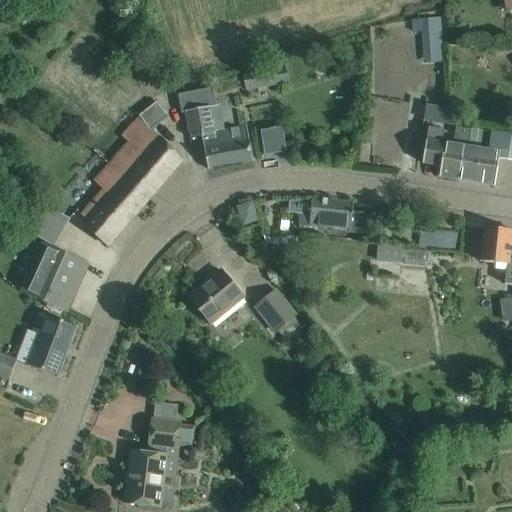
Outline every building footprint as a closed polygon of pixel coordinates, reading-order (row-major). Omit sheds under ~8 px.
[(511,0),(502,0),(506,10),(511,7),(511,0)] [(420,19),(421,37),(440,36),(439,18),(420,19)] [(268,69),(242,73),(245,91),(271,87),(268,69)] [(213,86),(177,93),(181,112),(185,111),(190,137),(191,137),(201,135),(203,149),(207,169),(252,161),(249,141),(246,126),(215,132),(210,106),(217,105),(213,86)] [(82,225),(91,232),(107,245),(180,160),(165,147),(147,130),(165,116),(154,102),(138,114),(143,121),(108,162),(124,175),(120,181),(114,175),(82,213),(88,218),(82,225)] [(438,177),(457,180),(462,145),(468,147),(471,130),(455,127),(453,144),(440,142),(442,129),(428,127),(425,140),(426,140),(422,163),(424,163),(425,157),(434,159),(433,165),(440,166),(438,177)] [(462,145),(457,180),(494,186),(498,158),(511,159),(511,135),(492,132),(489,150),(468,147),(462,145)] [(289,200),(287,213),(298,214),(297,224),(309,225),(349,230),(349,232),(365,233),(368,213),(352,211),(353,202),(311,198),(311,200),(289,200)] [(255,220),(250,204),(238,208),(244,224),(255,220)] [(506,269),(505,283),(511,283),(511,234),(511,230),(485,227),(481,260),(496,262),(495,268),(506,269)] [(432,249),(439,249),(459,252),(461,233),(434,230),(433,240),(432,249)] [(264,243),(296,246),(296,236),(262,233),(264,243)] [(25,265),(19,278),(26,281),(21,291),(66,312),(74,294),(69,291),(83,262),(43,244),(32,268),(25,265)] [(204,289),(202,287),(189,297),(210,324),(243,297),(221,271),(220,272),(222,274),(204,289)] [(256,307),(269,322),(276,332),(296,316),(275,291),(256,307)] [(37,333),(24,364),(30,367),(40,370),(58,377),(77,327),(58,320),(44,314),(39,312),(31,331),(37,333)] [(0,354),(0,376),(8,379),(15,361),(0,354)] [(124,503),(136,504),(140,511),(149,511),(166,511),(172,508),(173,497),(168,489),(162,489),(166,455),(167,446),(177,447),(180,423),(151,420),(149,444),(148,453),(131,451),(124,503)]
